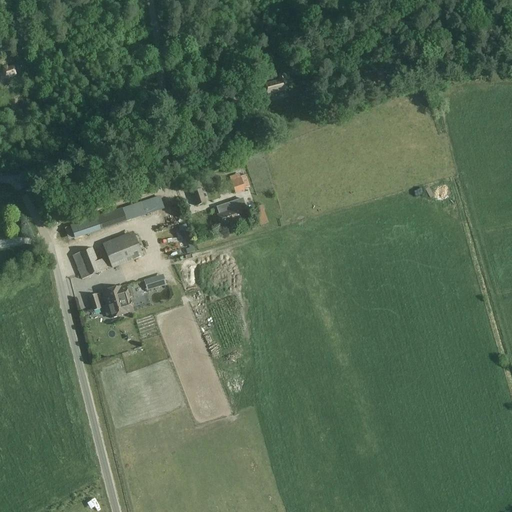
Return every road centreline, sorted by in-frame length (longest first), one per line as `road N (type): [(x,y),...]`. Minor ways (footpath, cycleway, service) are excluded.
road 1 (unclassified): [(116,511),(49,240)]
road 2 (track): [(160,106),(382,0)]
road 3 (track): [(160,106),(9,179)]
